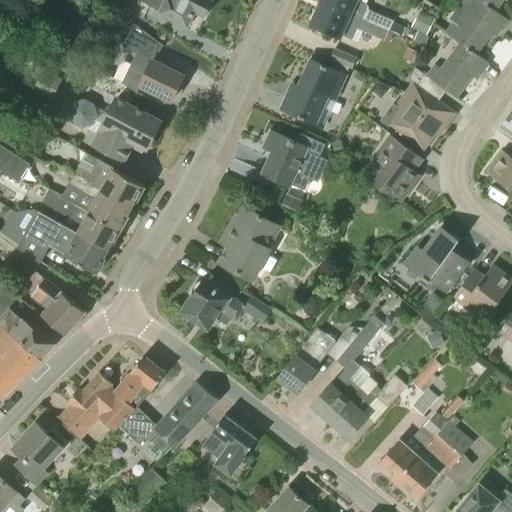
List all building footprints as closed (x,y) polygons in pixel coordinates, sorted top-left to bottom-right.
[(139,0),(160,11),(189,26),(196,12),(205,17),(214,0),(139,0)] [(322,0),(322,1),(389,30),(393,21),(367,9),(368,6),(356,1),(356,0),(322,0)] [(508,20),(497,12),(479,0),(464,0),(451,19),(454,21),(446,32),(459,41),(476,54),(496,26),(501,30),(508,20)] [(479,0),(497,12),(504,0),(479,0)] [(385,40),(389,31),(389,30),(322,1),(311,25),(340,37),(341,35),(353,40),(358,29),(384,41),(385,40)] [(427,31),(434,19),(422,12),(415,25),(427,31)] [(171,102),(184,76),(153,61),(163,46),(133,25),(122,47),(136,54),(122,84),(137,94),(141,87),(171,102)] [(389,31),(385,40),(391,43),(395,33),(389,30),(389,31)] [(426,35),(418,31),(414,41),(424,46),(429,36),(426,35)] [(476,54),(459,41),(440,67),(435,64),(426,76),(415,68),(411,79),(440,100),(446,91),(455,97),(476,70),(482,74),(489,63),(476,54)] [(411,61),(416,51),(408,47),(403,57),(411,61)] [(352,69),(357,58),(335,48),(330,59),(352,69)] [(323,128),(345,76),(310,60),(295,93),(290,90),(281,109),(323,128)] [(432,111),(440,100),(411,79),(410,80),(413,81),(405,91),(410,95),(390,123),(425,150),(438,133),(441,135),(450,123),(432,111)] [(384,95),(388,90),(379,83),(373,90),(379,95),(384,95)] [(110,115),(96,107),(95,104),(84,99),(74,102),(68,112),(72,123),(82,128),(85,128),(100,135),(94,145),(125,161),(135,143),(147,150),(161,122),(117,100),(110,115)] [(296,142),(271,129),(263,145),(274,151),(263,173),(291,186),(296,173),(318,183),(328,160),(320,157),(325,145),(300,134),(296,142)] [(401,201),(420,176),(409,168),(419,155),(392,135),(364,174),(401,201)] [(345,151),(342,140),(333,142),(335,153),(345,151)] [(19,182),(30,164),(0,144),(0,170),(3,172),(19,182)] [(511,157),(503,151),(487,173),(511,190),(511,157)] [(73,176),(133,209),(146,187),(113,170),(114,168),(98,159),(92,171),(79,164),(73,176)] [(122,230),(133,209),(73,176),(62,197),(122,230)] [(62,197),(49,190),(38,211),(110,251),(122,230),(62,197)] [(294,208),(299,197),(288,192),(283,203),(294,208)] [(253,281),(271,250),(267,247),(278,227),(263,218),(264,217),(243,205),(230,228),(238,233),(221,262),(253,281)] [(98,273),(110,251),(38,211),(20,246),(20,248),(40,262),(48,249),(50,245),(67,254),(66,255),(98,273)] [(468,262),(452,250),(459,240),(442,228),(425,250),(417,245),(404,264),(446,293),(468,262)] [(342,281),(350,267),(339,261),(332,275),(342,281)] [(511,284),(511,278),(493,265),(484,277),(474,269),(453,298),(474,313),(481,304),(492,311),(511,284)] [(55,286),(38,271),(35,274),(34,273),(23,287),(32,294),(30,296),(45,308),(41,313),(66,335),(86,312),(62,291),(62,292),(55,286)] [(216,288),(203,280),(202,281),(201,281),(196,283),(192,289),(192,294),(193,295),(182,312),(208,329),(217,317),(226,323),(231,317),(236,321),(243,310),(263,323),(272,311),(251,297),(245,306),(217,287),(216,288)] [(0,324),(41,358),(56,343),(43,331),(35,326),(35,327),(23,318),(23,319),(7,305),(15,295),(0,284),(0,324)] [(511,306),(496,328),(511,340),(511,306)] [(449,328),(455,320),(447,313),(441,321),(449,328)] [(330,422),(361,385),(351,376),(360,365),(354,361),(384,324),(374,317),(364,329),(337,362),(345,369),(333,384),(332,384),(312,406),(330,422)] [(0,353),(5,358),(0,362),(0,396),(3,399),(43,360),(41,358),(0,324),(0,353)] [(338,343),(328,355),(337,362),(364,329),(363,328),(348,327),(336,342),(338,343)] [(315,370),(328,355),(338,343),(336,342),(316,328),(278,379),(298,394),(316,370),(315,370)] [(433,347),(444,343),(439,330),(428,335),(433,347)] [(120,427),(138,408),(154,389),(153,389),(166,372),(144,356),(116,391),(111,387),(111,386),(101,397),(111,405),(100,417),(101,418),(115,430),(119,426),(120,427)] [(420,389),(433,375),(442,366),(436,360),(414,383),(420,389)] [(111,386),(111,387),(114,384),(100,372),(83,392),(80,388),(67,402),(71,405),(59,419),(81,440),(101,418),(100,417),(111,405),(101,397),(111,386)] [(361,385),(330,422),(348,439),(370,414),(364,409),(376,395),(389,406),(407,386),(394,375),(381,390),(376,385),(370,393),(361,385)] [(437,379),(433,375),(420,389),(424,392),(413,405),(423,414),(438,397),(428,389),(437,379)] [(160,430),(158,427),(145,439),(148,442),(147,443),(149,445),(145,449),(155,459),(159,455),(162,457),(175,445),(175,446),(219,398),(201,384),(160,430)] [(448,420),(464,401),(457,395),(441,414),(448,420)] [(145,439),(158,427),(155,425),(138,408),(136,409),(120,427),(139,446),(145,439)] [(395,481),(419,454),(426,446),(447,422),(435,412),(416,433),(414,432),(411,435),(407,432),(377,465),(395,481)] [(231,475),(258,439),(226,414),(214,431),(215,431),(204,445),(221,458),(217,465),(231,475)] [(447,422),(426,446),(451,467),(446,473),(457,483),(474,463),(464,454),(474,442),(455,426),(460,420),(454,415),(447,422)] [(36,485),(48,472),(43,468),(63,447),(38,424),(14,449),(25,458),(17,467),(36,485)] [(419,454),(395,481),(416,499),(441,472),(419,454)] [(139,507),(165,481),(155,472),(130,498),(139,507)] [(0,511),(22,511),(24,510),(19,506),(26,499),(0,474),(0,511)] [(494,493),(482,484),(457,511),(511,511),(511,494),(506,489),(502,492),(497,489),(494,493)] [(44,511),(53,501),(37,487),(28,497),(44,511)] [(301,511),(308,504),(289,487),(268,510),(269,511),(268,511),(301,511)] [(210,511),(225,511),(235,501),(220,488),(205,507),(210,511)]
